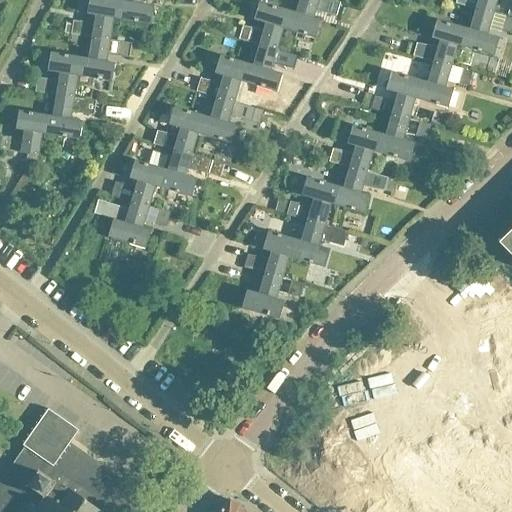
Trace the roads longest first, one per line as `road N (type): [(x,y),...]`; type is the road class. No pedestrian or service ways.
road 1 (residential): [(129,385),(375,0)]
road 2 (residential): [(226,466),(358,306),(511,159)]
road 3 (residential): [(26,302),(203,0)]
road 4 (unknown): [(0,350),(110,435)]
road 5 (residential): [(129,385),(26,302)]
road 6 (residential): [(226,466),(129,385)]
